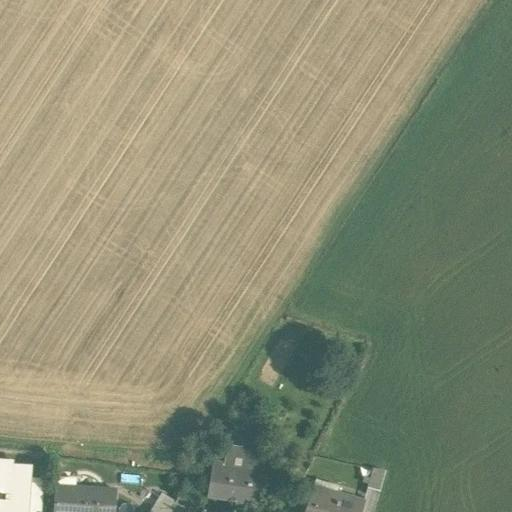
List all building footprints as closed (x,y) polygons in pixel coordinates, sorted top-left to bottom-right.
[(226,448),(223,465),(246,469),(247,464),(263,467),(267,449),(242,444),(240,451),(226,448)] [(0,511),(26,511),(28,480),(28,471),(11,470),(11,464),(0,463),(0,511)] [(223,465),(212,463),(206,498),(234,503),(232,511),(255,511),(263,467),(247,464),(246,469),(223,465)] [(373,469),(366,490),(379,494),(385,472),(373,469)] [(41,511),(42,481),(28,480),(26,511),(41,511)] [(112,511),(114,491),(54,488),(52,511),(112,511)] [(360,511),(363,504),(319,490),(313,510),(307,508),(305,511),(360,511)] [(169,511),(174,503),(161,495),(150,511),(169,511)] [(188,511),(192,506),(178,498),(175,503),(174,503),(169,511),(188,511)]
